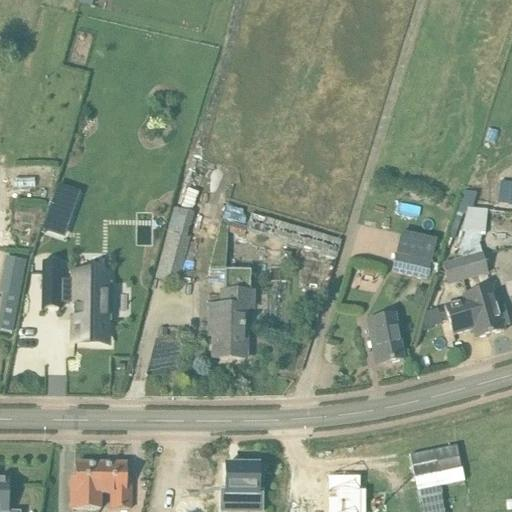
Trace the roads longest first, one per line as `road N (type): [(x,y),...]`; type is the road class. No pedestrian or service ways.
road 1 (unclassified): [(293,420),(419,0)]
road 2 (tertiary): [(0,420),(293,420)]
road 3 (tertiary): [(293,420),(367,414),(511,374)]
